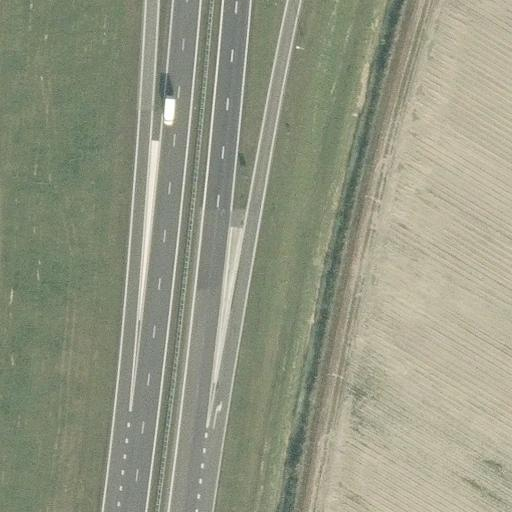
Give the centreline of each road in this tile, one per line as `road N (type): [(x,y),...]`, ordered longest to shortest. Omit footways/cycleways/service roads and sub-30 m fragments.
road 1 (trunk): [(192,425),(251,228),(296,0)]
road 2 (trunk): [(192,425),(238,0)]
road 3 (trunk): [(185,0),(143,412)]
road 4 (trunk): [(151,0),(143,412)]
